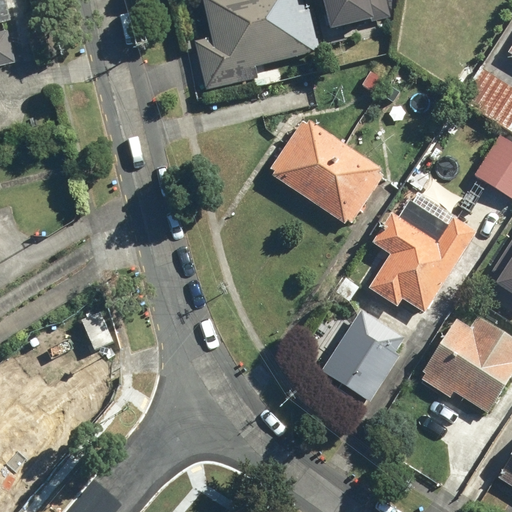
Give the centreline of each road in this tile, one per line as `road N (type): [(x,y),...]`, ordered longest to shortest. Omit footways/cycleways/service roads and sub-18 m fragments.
road 1 (residential): [(102,0),(169,265),(189,327),(221,383)]
road 2 (residential): [(221,383),(297,469),(363,511)]
road 3 (residential): [(105,511),(221,383)]
